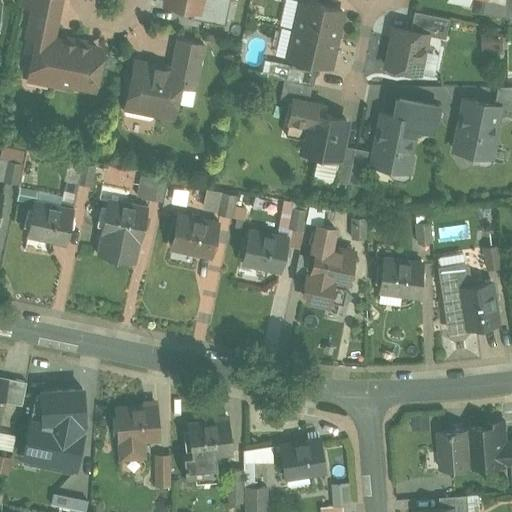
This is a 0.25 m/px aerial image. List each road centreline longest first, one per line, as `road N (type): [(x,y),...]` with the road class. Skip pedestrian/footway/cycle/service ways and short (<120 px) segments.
road 1 (residential): [(0,325),(365,397)]
road 2 (residential): [(365,397),(511,374)]
